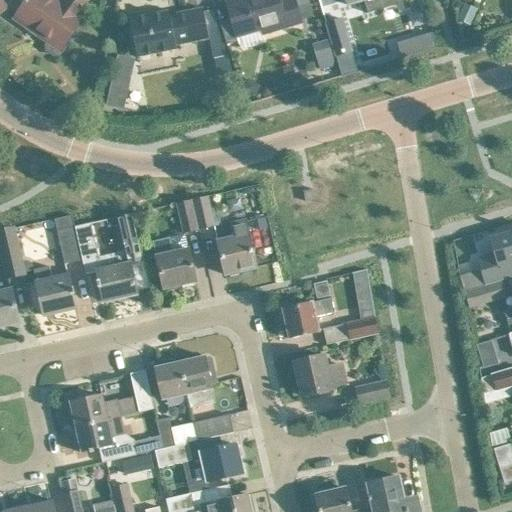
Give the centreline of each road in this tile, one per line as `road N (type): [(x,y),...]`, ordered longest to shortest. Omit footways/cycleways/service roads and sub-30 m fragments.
road 1 (unclassified): [(0,107),(42,138),(139,159),(396,109)]
road 2 (residential): [(25,356),(242,310),(275,456)]
road 3 (residential): [(451,420),(396,109)]
road 4 (residential): [(451,420),(275,456)]
road 5 (residential): [(0,473),(36,471),(45,454),(25,356)]
road 6 (unclassified): [(396,109),(511,77)]
